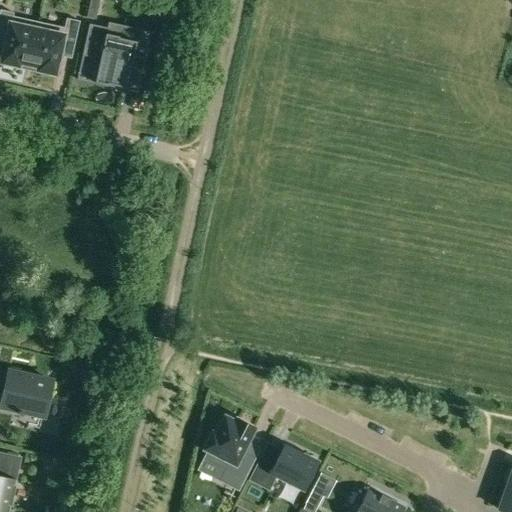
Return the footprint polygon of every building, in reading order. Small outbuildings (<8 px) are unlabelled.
[(13,13),(0,10),(0,43),(5,44),(1,62),(19,66),(19,63),(29,65),(38,22),(12,16),(13,13)] [(79,21),(66,19),(64,28),(38,22),(29,65),(38,67),(37,71),(55,74),(59,56),(71,58),(79,21)] [(100,59),(94,83),(108,86),(108,84),(126,88),(127,82),(139,84),(145,57),(133,55),(136,42),(118,38),(119,37),(107,34),(108,28),(89,24),(82,56),(100,59)] [(9,370),(1,405),(18,409),(17,412),(22,413),(22,410),(44,415),(52,379),(9,370)] [(208,451),(204,458),(225,469),(219,480),(238,490),(253,460),(241,453),(253,429),(237,420),(236,423),(225,417),(216,434),(213,433),(204,449),(208,451)] [(261,455),(248,480),(267,490),(274,476),(303,491),(318,461),(284,444),(275,463),(261,455)] [(0,506),(9,508),(11,497),(20,458),(0,453),(0,506)] [(314,486),(305,504),(316,509),(325,492),(314,486)] [(503,491),(499,504),(501,505),(499,510),(506,511),(511,511),(511,489),(507,488),(506,492),(503,491)] [(401,511),(404,508),(389,501),(390,499),(381,494),(380,496),(368,490),(356,511),(401,511)]
